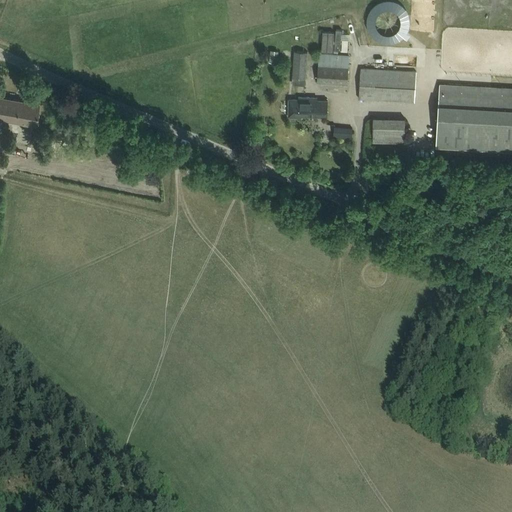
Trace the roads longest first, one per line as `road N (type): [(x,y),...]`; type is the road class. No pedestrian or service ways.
road 1 (unclassified): [(351,211),(0,59)]
road 2 (track): [(85,511),(120,465),(0,354)]
road 3 (track): [(511,280),(351,211)]
